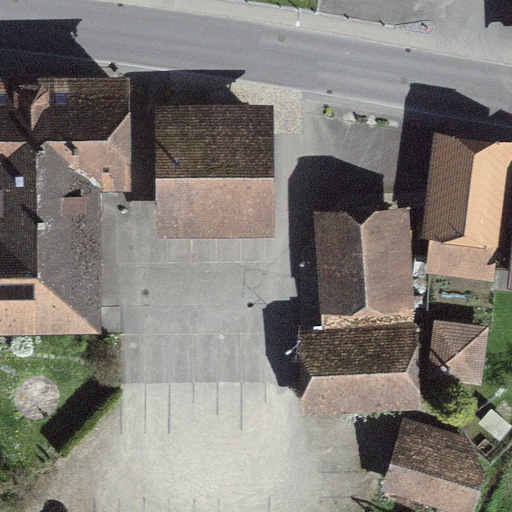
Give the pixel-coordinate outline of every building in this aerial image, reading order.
[(0,309),(85,308),(83,219),(86,219),(89,218),(91,217),(93,216),(95,214),(97,212),(98,209),(99,207),(99,204),(99,182),(116,182),(115,82),(43,83),(39,80),(23,80),(19,83),(0,83),(0,309)] [(170,120),(171,213),(259,212),(259,120),(170,120)] [(506,147),(443,138),(430,263),(490,271),(506,147)] [(343,284),(387,282),(384,216),(339,218),(343,284)] [(440,325),(434,368),(471,373),(476,330),(440,325)] [(314,334),(317,402),(407,397),(404,330),(314,334)] [(391,484),(466,506),(477,468),(461,435),(410,420),(391,484)]
